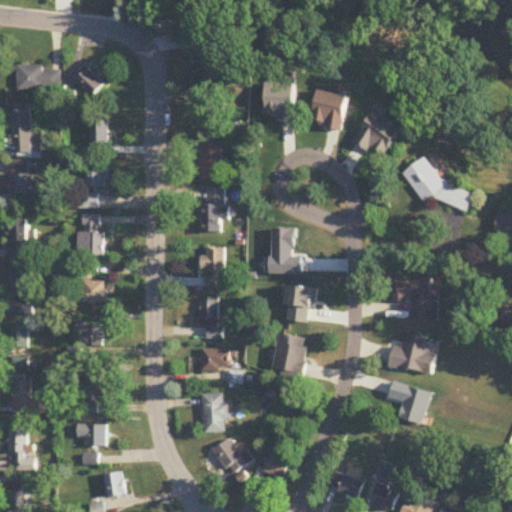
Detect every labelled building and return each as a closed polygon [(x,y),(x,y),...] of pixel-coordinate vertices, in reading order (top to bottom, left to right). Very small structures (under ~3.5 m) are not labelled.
[(204,80),(223,80),(223,46),(204,46),(204,80)] [(20,68),(19,92),(62,93),(62,68),(20,68)] [(92,99),(107,84),(91,68),(77,83),(92,99)] [(204,94),(204,131),(224,131),(224,94),(204,94)] [(14,156),(39,156),(40,132),(32,132),(32,115),(15,115),(14,156)] [(110,121),(92,121),(92,147),(110,147),(110,121)] [(203,181),(223,181),(223,143),(203,143),(203,181)] [(426,203),(443,193),(457,215),(470,207),(436,154),(406,172),(426,203)] [(87,165),(87,189),(108,189),(108,165),(87,165)] [(34,176),(11,176),(11,201),(34,201),(34,176)] [(229,223),(229,190),(204,190),(204,234),(224,234),(224,223),(229,223)] [(99,196),(80,196),(80,210),(99,210),(99,196)] [(496,238),(511,239),(511,211),(500,210),(496,238)] [(106,234),(101,234),(101,216),(84,216),(84,233),(80,233),(79,257),(105,257),(106,234)] [(31,221),(12,221),(12,244),(31,244),(31,221)] [(225,289),(225,250),(206,250),(205,289),(225,289)] [(108,283),(92,283),(92,267),(75,267),(75,281),(86,281),(86,306),(108,306),(108,283)] [(12,296),(31,296),(31,273),(12,273),(12,296)] [(439,321),(439,300),(433,300),(434,277),(396,277),(396,300),(413,300),(413,320),(439,321)] [(202,321),(208,321),(208,340),(225,340),(225,299),(202,299),(202,321)] [(494,315),(511,326),(511,306),(503,301),(494,315)] [(30,326),(13,326),(13,349),(30,349),(30,326)] [(106,326),(79,326),(79,348),(106,348),(106,326)] [(310,339),(281,335),(275,373),(304,378),(310,339)] [(439,339),(405,335),(404,347),(394,346),(391,368),(434,374),(439,339)] [(233,371),(233,350),(204,350),(204,371),(233,371)] [(244,372),(230,372),(230,385),(244,385),(244,372)] [(15,413),(47,413),(47,399),(33,399),(33,375),(15,375),(15,413)] [(106,400),(106,375),(87,375),(87,400),(106,400)] [(234,402),(226,402),(226,395),(205,395),(205,434),(227,434),(227,422),(234,422),(234,402)] [(108,425),(79,425),(79,439),(87,439),(87,447),(108,447),(108,425)] [(29,445),(29,430),(10,430),(10,454),(18,454),(18,471),(37,471),(37,457),(37,445),(29,445)] [(266,472),(285,480),(292,462),(285,459),(291,444),(280,439),(266,472)] [(250,462),(227,441),(212,456),(235,478),(250,462)] [(106,475),(109,499),(128,497),(125,473),(106,475)] [(366,483),(336,473),(330,489),(360,500),(366,483)] [(10,511),(34,511),(34,479),(10,479),(10,511)] [(390,511),(391,511),(402,495),(384,484),(373,501),(390,511)] [(404,511),(436,511),(439,503),(409,494),(404,511)]
